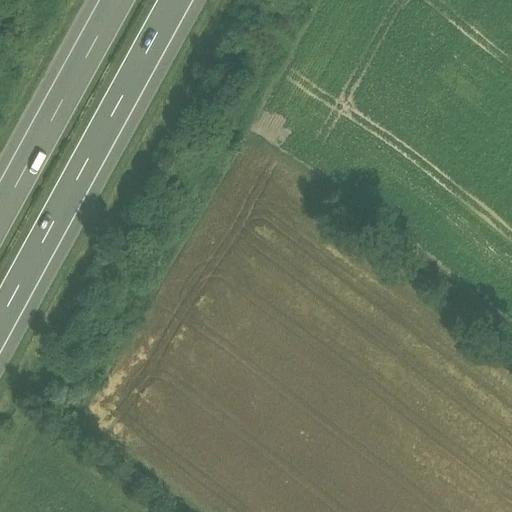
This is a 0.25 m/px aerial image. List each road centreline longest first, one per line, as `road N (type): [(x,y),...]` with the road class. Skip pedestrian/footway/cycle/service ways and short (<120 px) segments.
road 1 (motorway): [(0,345),(184,0)]
road 2 (motorway): [(107,0),(0,201)]
